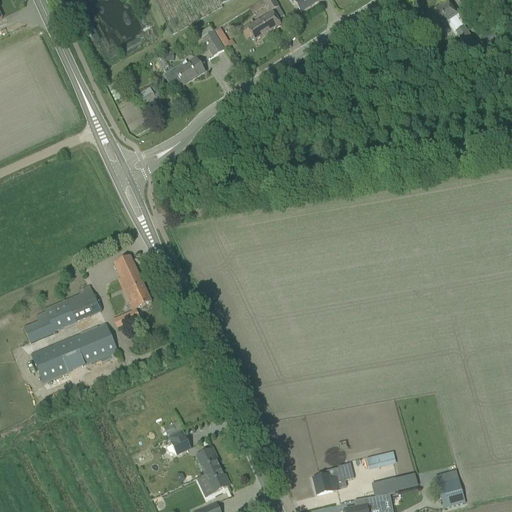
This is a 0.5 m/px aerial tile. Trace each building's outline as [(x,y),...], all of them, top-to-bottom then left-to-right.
[(155,0),(173,37),(223,9),(221,6),(234,0),(155,0)] [(265,0),(249,10),(252,14),(265,6),(270,14),(279,8),(273,0),(265,0)] [(297,0),(294,2),(301,14),(318,3),(316,0),(297,0)] [(426,18),(431,26),(435,32),(447,24),(454,35),(456,34),(472,59),(473,59),(481,53),(462,25),(464,24),(458,16),(456,17),(456,16),(453,12),(447,4),(426,18)] [(247,30),(255,42),(280,27),(273,15),(247,30)] [(492,31),(479,40),(486,50),(499,41),(492,31)] [(213,33),(203,39),(214,59),(225,52),(218,41),(214,35),(214,34),(213,33)] [(196,62),(184,70),(181,66),(164,77),(172,90),(181,84),(183,87),(204,74),(196,62)] [(240,67),(239,68),(243,75),(248,71),(244,65),(240,67)] [(120,90),(112,94),(116,101),(124,97),(120,90)] [(136,98),(142,106),(155,98),(150,90),(136,98)] [(195,160),(199,166),(208,161),(204,154),(195,160)] [(130,258),(114,265),(127,293),(125,294),(133,312),(136,311),(151,303),(130,258)] [(23,330),(29,345),(54,335),(53,333),(91,317),(100,313),(90,288),(78,293),(80,296),(66,301),(70,311),(47,319),(23,330)] [(66,301),(44,310),(47,319),(70,311),(66,301)] [(113,321),(117,329),(132,322),(128,315),(113,321)] [(31,357),(44,385),(118,354),(105,325),(31,357)] [(172,426),(164,431),(167,437),(176,433),(172,426)] [(169,439),(177,457),(190,450),(180,432),(169,439)] [(196,458),(205,476),(219,470),(211,451),(196,458)] [(366,461),(369,470),(394,465),(392,455),(366,461)] [(319,479),(313,480),(317,497),(327,495),(332,493),(332,492),(340,490),(346,488),(341,467),(338,468),(339,470),(318,475),(319,479)] [(205,476),(214,495),(228,488),(219,470),(205,476)] [(458,480),(437,486),(444,511),(465,505),(458,480)] [(376,484),(371,486),(375,498),(379,497),(376,484)] [(381,497),(380,497),(379,497),(375,498),(365,500),(367,507),(346,511),(343,511),(384,511),(382,499),(381,497)]
